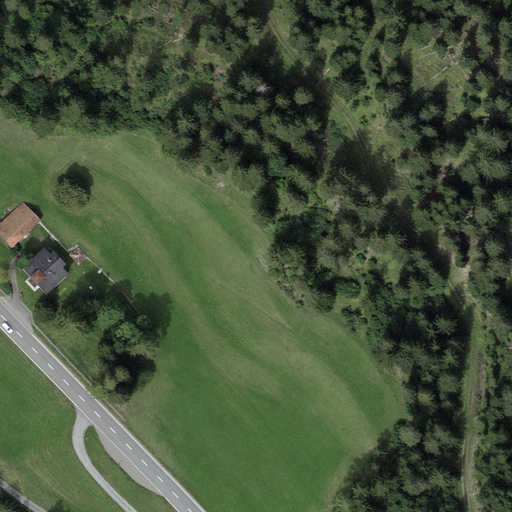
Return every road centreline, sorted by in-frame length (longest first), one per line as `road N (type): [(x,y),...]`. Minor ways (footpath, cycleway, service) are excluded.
road 1 (track): [(469,511),(460,484),(470,362),(460,292),(260,0)]
road 2 (primary): [(190,511),(0,315)]
road 3 (track): [(132,511),(77,445),(91,408)]
